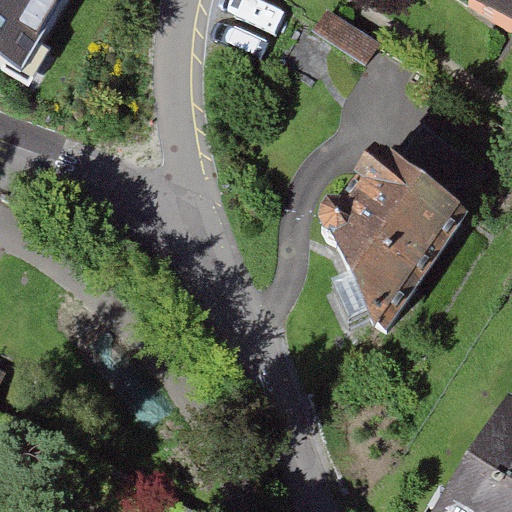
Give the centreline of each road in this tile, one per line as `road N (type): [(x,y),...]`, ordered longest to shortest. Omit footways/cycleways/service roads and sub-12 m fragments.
road 1 (residential): [(311,511),(210,244)]
road 2 (residential): [(186,0),(172,86),(182,166),(210,244)]
road 3 (residential): [(210,244),(94,176),(0,139)]
